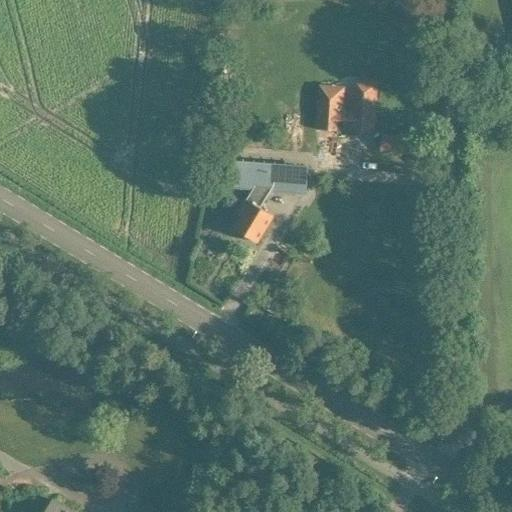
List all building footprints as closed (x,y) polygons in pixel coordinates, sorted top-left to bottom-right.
[(340,102),(317,100),(315,128),(338,130),(338,128),(349,129),(349,131),(372,132),(375,85),(352,83),(350,111),(340,110),(340,102)] [(215,127),(235,128),(236,102),(217,100),(215,127)] [(285,140),(303,141),(304,110),(286,109),(285,140)] [(305,192),(306,167),(242,163),(241,188),(253,189),(238,214),(243,217),(235,229),(256,242),(272,215),(261,208),(272,190),(305,192)] [(45,511),(74,511),(53,499),(45,511)]
